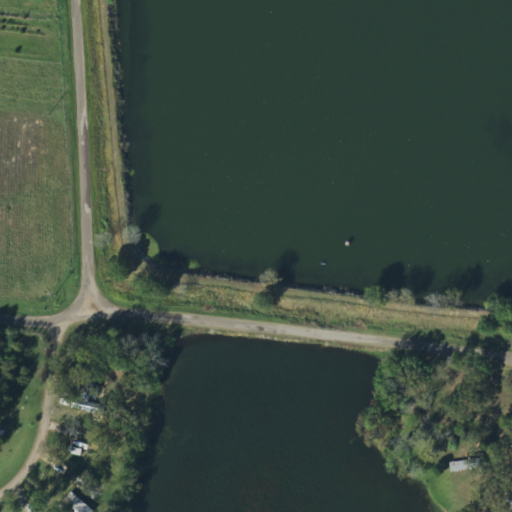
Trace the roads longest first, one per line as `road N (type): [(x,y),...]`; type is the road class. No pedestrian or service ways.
road 1 (residential): [(511,357),(63,292)]
road 2 (residential): [(63,292),(50,0)]
road 3 (residential): [(18,317),(28,350),(22,428),(0,460)]
